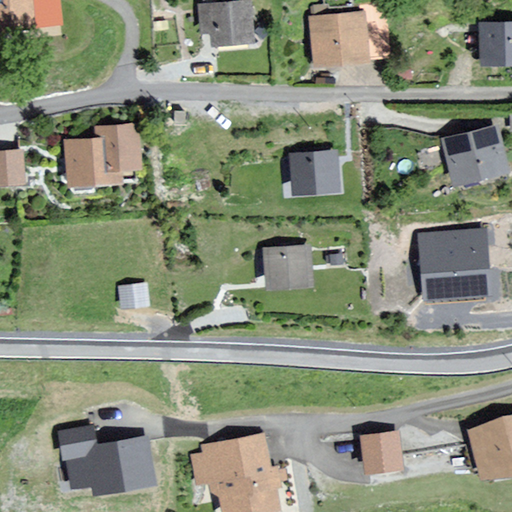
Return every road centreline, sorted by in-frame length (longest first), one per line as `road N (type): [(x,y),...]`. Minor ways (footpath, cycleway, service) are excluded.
road 1 (residential): [(0,115),(155,91),(511,94)]
road 2 (tertiary): [(511,354),(418,364),(0,348)]
